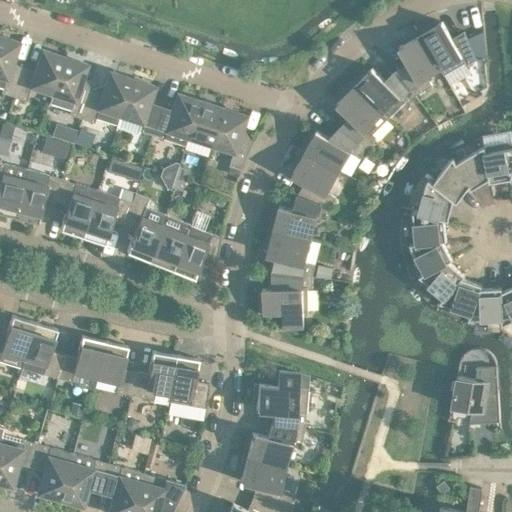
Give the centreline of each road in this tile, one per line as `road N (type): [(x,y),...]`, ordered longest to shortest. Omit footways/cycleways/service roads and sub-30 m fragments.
road 1 (residential): [(300,104),(0,8)]
road 2 (residential): [(234,326),(129,272),(0,231)]
road 3 (residential): [(0,286),(136,322),(234,326)]
road 4 (residential): [(234,326),(253,202),(300,104)]
road 5 (residential): [(198,511),(221,437),(234,326)]
road 6 (residential): [(300,104),(366,39),(448,0)]
